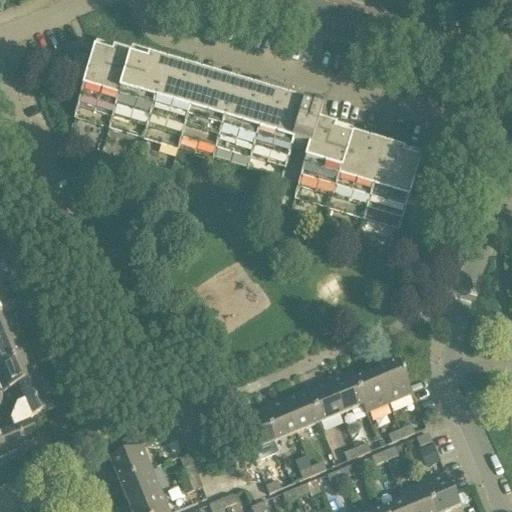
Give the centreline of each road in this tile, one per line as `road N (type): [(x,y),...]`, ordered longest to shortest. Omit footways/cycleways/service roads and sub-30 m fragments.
road 1 (residential): [(447,44),(438,85),(413,116),(180,63),(163,50),(155,28),(159,0)]
road 2 (residential): [(451,366),(492,211)]
road 3 (tertiary): [(447,44),(295,0)]
road 4 (residential): [(504,511),(451,366)]
